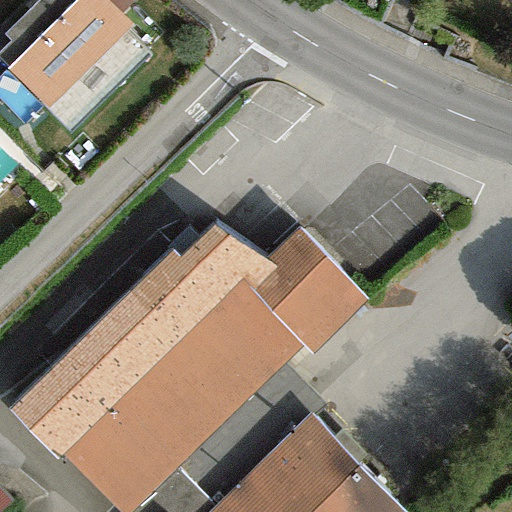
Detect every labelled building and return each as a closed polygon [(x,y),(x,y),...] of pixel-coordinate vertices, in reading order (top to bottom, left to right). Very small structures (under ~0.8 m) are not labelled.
[(131,26),(106,0),(36,0),(0,35),(8,43),(0,50),(0,62),(45,109),(131,26)] [(168,248),(7,412),(56,460),(60,456),(117,511),(133,511),(280,363),(300,344),(310,354),(366,298),(297,230),(262,267),(216,221),(179,258),(168,248)] [(325,405),(280,363),(133,511),(207,511),(310,415),(313,418),(325,405)] [(403,511),(313,418),(310,415),(207,511),(403,511)] [(0,501),(15,487),(0,471),(0,501)]
